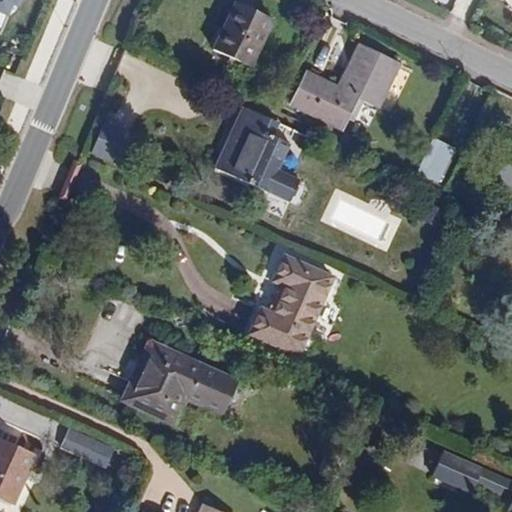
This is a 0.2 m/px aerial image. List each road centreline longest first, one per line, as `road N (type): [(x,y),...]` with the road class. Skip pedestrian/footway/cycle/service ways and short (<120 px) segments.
road 1 (tertiary): [(0,226),(95,0)]
road 2 (residential): [(364,0),(511,70)]
